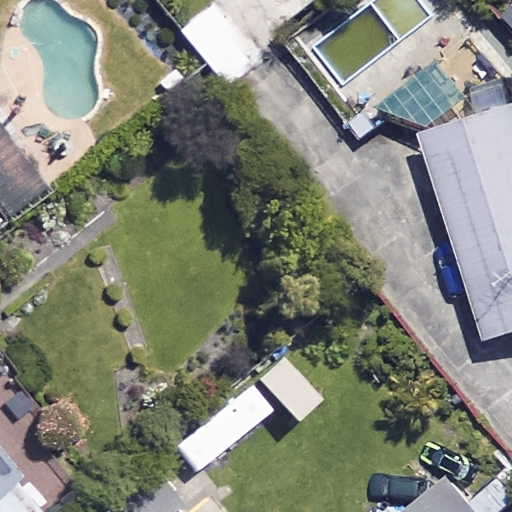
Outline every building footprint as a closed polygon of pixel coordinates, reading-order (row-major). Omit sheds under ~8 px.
[(511,341),(511,87),(430,114),(504,344),(511,341)] [(49,191),(0,128),(0,199),(14,218),(49,191)] [(0,511),(48,511),(0,445),(0,511)] [(482,511),(460,484),(425,511),(482,511)] [(218,511),(206,498),(190,511),(218,511)]
